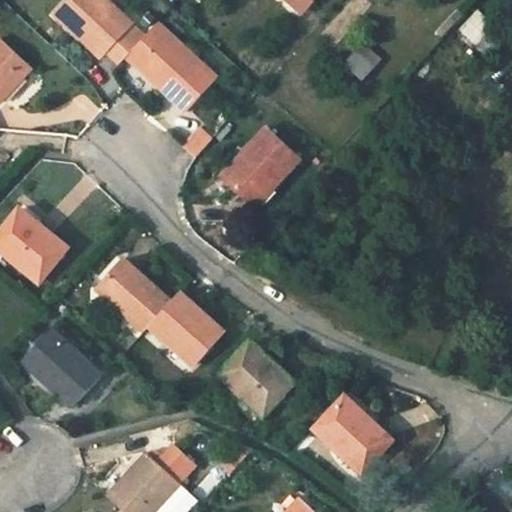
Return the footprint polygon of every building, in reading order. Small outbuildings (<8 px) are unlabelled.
[(85,33),(80,39),(103,60),(108,54),(121,65),(127,59),(146,38),(103,0),(70,0),(61,11),(85,33)] [(56,17),(80,39),(85,33),(61,11),(56,17)] [(478,14),(462,31),(478,45),(483,41),(494,51),(504,39),(478,14)] [(146,38),(127,59),(187,112),(217,80),(158,25),(146,38)] [(0,103),(32,69),(2,40),(0,42),(0,103)] [(483,41),(478,45),(489,56),(494,51),(483,41)] [(365,82),(384,60),(365,43),(346,65),(365,82)] [(194,158),(211,141),(200,131),(183,148),(194,158)] [(267,131),(248,152),(252,156),(228,182),(256,208),(299,161),(267,131)] [(224,177),(228,182),(252,156),(248,152),(224,177)] [(19,211),(0,235),(0,251),(40,283),(68,249),(19,211)] [(150,327),(172,303),(124,260),(96,290),(145,333),(150,327)] [(172,303),(150,327),(194,368),(225,334),(181,294),(172,303)] [(102,376),(51,330),(23,362),(73,408),(102,376)] [(252,344),(221,378),(264,418),(295,384),(252,344)] [(351,392),(315,431),(362,474),(392,442),(376,427),(382,420),(351,392)] [(174,445),(161,460),(184,480),(196,466),(174,445)] [(154,511),(179,485),(157,464),(148,456),(109,498),(124,511),(154,511)] [(184,480),(161,460),(157,464),(179,485),(184,480)] [(313,511),(300,499),(287,511),(313,511)]
